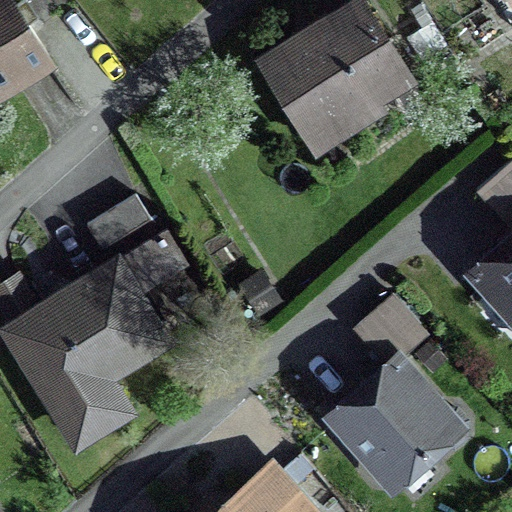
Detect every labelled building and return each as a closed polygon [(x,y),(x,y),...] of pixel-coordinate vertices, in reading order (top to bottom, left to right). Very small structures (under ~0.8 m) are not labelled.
[(21,0),(0,0),(0,90),(56,56),(21,0)] [(353,0),(337,0),(246,56),(306,153),(371,113),(365,102),(402,79),(353,0)] [(511,237),(470,276),(511,322),(511,237)] [(107,260),(0,321),(0,339),(62,445),(118,413),(96,375),(155,341),(107,260)] [(392,353),(315,419),(381,495),(458,428),(392,353)] [(215,511),(314,511),(271,463),(215,511)]
